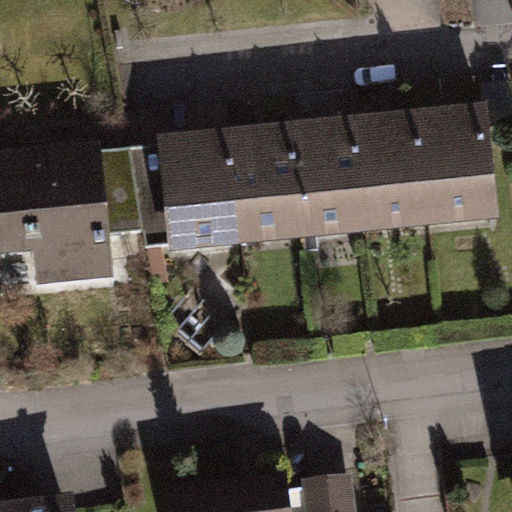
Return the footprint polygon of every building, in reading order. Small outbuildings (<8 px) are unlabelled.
[(490,227),(478,112),(414,119),(426,234),(490,227)] [(426,234),(414,119),(349,126),(361,241),(426,234)] [(361,241),(349,126),(284,133),(297,247),(361,241)] [(297,247),(284,133),(220,140),(232,254),(297,247)] [(232,254),(220,140),(155,146),(168,261),(232,254)] [(136,247),(127,149),(0,159),(0,255),(28,253),(32,295),(111,288),(107,249),(136,247)] [(276,511),(273,482),(161,495),(163,511),(276,511)]
